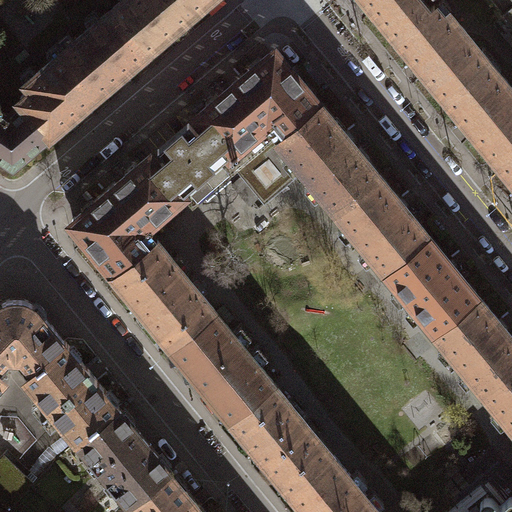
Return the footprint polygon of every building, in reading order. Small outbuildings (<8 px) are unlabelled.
[(147,52),(208,0),(122,0),(111,10),(147,52)] [(366,0),(396,37),(431,8),(424,0),(366,0)] [(396,37),(445,97),(489,61),(448,10),(443,14),(436,4),(431,8),(396,37)] [(511,7),(493,24),(511,47),(511,7)] [(111,10),(64,50),(79,67),(74,71),(95,96),(147,52),(111,10)] [(277,138),(320,103),(276,47),(158,148),(166,158),(160,163),(184,192),(190,186),(201,199),(235,169),(276,136),(277,138)] [(23,106),(24,106),(49,135),(95,96),(74,71),(79,67),(64,50),(27,81),(27,83),(30,88),(22,95),(21,98),(20,100),(21,102),(23,106)] [(445,97),(495,156),(511,142),(511,88),(489,61),(445,97)] [(0,156),(14,166),(49,135),(24,106),(23,106),(11,117),(2,111),(3,108),(2,105),(0,103),(0,156)] [(276,136),(235,169),(264,204),(304,171),(336,209),(379,173),(320,103),(277,138),(276,136)] [(504,168),(511,177),(511,142),(495,156),(499,162),(504,168)] [(184,192),(160,163),(152,154),(71,221),(114,273),(151,243),(139,229),(149,221),(151,222),(185,193),(184,192)] [(336,209),(385,270),(429,234),(379,173),(336,209)] [(435,331),(479,295),(429,234),(385,270),(435,331)] [(151,243),(114,273),(173,345),(216,310),(157,238),(151,243)] [(485,391),(511,369),(511,335),(479,295),(435,331),(485,391)] [(0,302),(0,384),(2,382),(3,370),(0,367),(0,365),(7,358),(21,358),(31,370),(66,341),(37,307),(29,301),(19,298),(9,299),(0,303),(0,302)] [(216,310),(173,345),(232,417),(275,382),(216,310)] [(81,438),(119,407),(66,341),(31,370),(28,373),(27,382),(73,438),(81,438)] [(511,369),(485,391),(511,423),(511,369)] [(275,382),(232,417),(291,488),(334,453),(275,382)] [(121,487),(133,502),(172,470),(119,407),(81,438),(93,453),(89,456),(117,490),(121,487)] [(381,511),(334,453),(291,488),(310,511),(381,511)] [(34,482),(4,454),(0,458),(0,500),(10,509),(34,482)] [(206,511),(172,470),(133,502),(132,502),(140,511),(206,511)] [(511,511),(511,496),(511,497),(509,498),(500,505),(495,499),(492,498),(489,497),(486,498),(483,499),(481,502),(480,504),(480,507),(481,510),(482,511),(511,511)]
